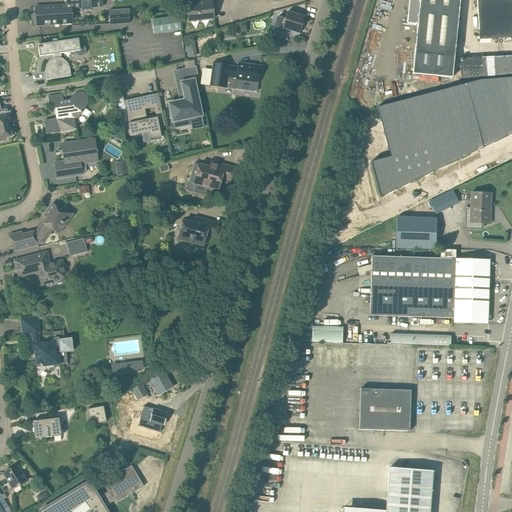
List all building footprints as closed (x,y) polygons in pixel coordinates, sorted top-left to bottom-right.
[(36,19),(36,26),(72,23),(71,9),(101,7),(101,0),(66,0),(66,1),(64,1),(64,2),(66,2),(66,5),(35,7),(36,14),(33,14),(34,19),(36,19)] [(188,21),(214,18),(212,2),(211,2),(210,0),(199,0),(198,2),(185,4),(186,12),(187,11),(188,21)] [(454,55),(459,0),(409,0),(407,23),(418,25),(413,74),(452,78),(454,55)] [(511,4),(501,5),(470,6),(471,30),(474,30),(475,37),(477,40),(511,37),(511,4)] [(275,24),(273,30),(282,33),(284,28),(289,30),(300,33),(305,17),(288,12),(285,20),(277,17),(275,24)] [(130,13),(109,15),(110,25),(130,23),(130,13)] [(179,16),(152,20),(154,34),(181,30),(179,16)] [(48,43),(38,45),(40,57),(52,55),(56,54),(56,58),(55,58),(54,58),(53,59),(52,59),(51,60),(50,61),(49,62),(48,63),(47,64),(46,65),(46,66),(46,68),(45,69),(45,70),(45,72),(46,73),(47,80),(59,78),(71,76),(70,70),(69,66),(68,64),(68,63),(67,62),(66,61),(64,60),(62,59),(61,58),(61,53),(74,51),(75,54),(78,56),(81,56),(84,55),(86,53),(86,50),(85,47),(82,45),(80,45),(79,45),(78,39),(58,42),(58,41),(58,40),(57,40),(57,39),(56,39),(55,39),(54,39),(53,40),(52,41),(52,42),(52,43),(48,43)] [(197,56),(194,42),(185,44),(188,58),(197,56)] [(511,55),(493,57),(494,77),(509,76),(511,75),(511,55)] [(485,57),(460,58),(461,78),(462,78),(487,77),(485,57)] [(258,83),(260,66),(239,63),(238,67),(230,66),(230,65),(213,62),(210,86),(235,89),(236,80),(258,83)] [(183,100),(168,103),(172,123),(190,119),(192,130),(204,128),(201,117),(203,116),(196,80),(199,79),(196,66),(177,70),(183,100)] [(496,102),(511,100),(511,76),(490,78),(496,102)] [(490,78),(479,80),(464,84),(482,148),(505,136),(496,102),(490,78)] [(482,148),(464,84),(439,91),(458,159),(482,148)] [(439,91),(414,98),(421,124),(427,144),(434,171),(458,159),(439,91)] [(44,121),(46,134),(76,130),(74,119),(77,118),(88,103),(87,95),(83,92),(75,93),(70,100),(63,101),(62,94),(48,96),(49,103),(53,103),(56,119),(44,121)] [(140,97),(124,100),(125,108),(127,107),(131,135),(149,131),(150,137),(161,134),(159,126),(165,125),(158,93),(148,96),(150,108),(155,107),(156,117),(147,119),(145,109),(143,109),(140,97)] [(414,98),(376,108),(383,134),(421,124),(414,98)] [(511,100),(496,102),(505,136),(511,133),(511,100)] [(0,109),(0,140),(6,140),(5,137),(11,136),(8,124),(10,124),(8,114),(7,114),(6,110),(0,111),(0,109)] [(421,124),(383,134),(388,154),(407,149),(427,144),(421,124)] [(64,161),(54,163),(57,179),(82,175),(82,174),(87,173),(85,164),(98,162),(94,139),(62,144),(64,161)] [(427,144),(407,149),(416,180),(434,171),(427,144)] [(407,149),(388,154),(389,157),(393,173),(398,189),(416,180),(407,149)] [(389,157),(370,162),(374,178),(393,173),(389,157)] [(126,161),(115,163),(117,176),(128,174),(126,161)] [(230,181),(234,167),(211,161),(209,167),(199,164),(199,165),(194,163),(189,182),(218,190),(222,178),(230,181)] [(167,164),(159,166),(161,173),(169,171),(167,164)] [(393,173),(374,178),(379,198),(398,189),(393,173)] [(79,187),(81,194),(90,192),(89,186),(79,187)] [(428,200),(433,211),(459,201),(454,189),(428,200)] [(490,223),(491,193),(471,193),(470,208),(472,208),(472,223),(490,223)] [(65,225),(73,213),(63,207),(61,210),(52,204),(44,215),(47,218),(44,223),(43,222),(36,232),(34,233),(34,231),(22,234),(21,232),(10,235),(14,251),(37,245),(37,246),(43,244),(43,242),(52,229),(56,232),(62,224),(65,225)] [(215,236),(219,223),(195,217),(194,223),(184,220),(179,239),(203,246),(206,234),(215,236)] [(435,249),(436,219),(397,217),(396,248),(435,249)] [(83,238),(66,243),(70,256),(87,252),(84,239),(83,238)] [(456,259),(456,250),(441,249),(440,258),(430,258),(429,288),(455,289),(456,259)] [(46,252),(14,260),(14,261),(18,277),(39,272),(42,285),(66,278),(62,261),(49,264),(48,260),(47,254),(46,252)] [(429,288),(430,258),(372,256),(372,265),(357,268),(359,276),(371,273),(371,286),(429,288)] [(489,268),(489,260),(456,259),(455,289),(454,317),(465,317),(465,323),(488,324),(488,323),(487,323),(487,313),(489,313),(489,312),(487,312),(487,303),(489,303),(489,302),(487,302),(488,291),(489,291),(489,290),(488,290),(488,284),(490,284),(490,283),(488,283),(488,276),(490,276),(490,275),(488,275),(489,269),(490,269),(490,268),(489,268)] [(428,317),(429,288),(371,286),(370,316),(428,317)] [(454,317),(455,289),(429,288),(428,317),(454,318),(454,317)] [(342,343),(343,327),(312,326),(312,322),(305,321),(312,295),(307,294),(295,341),(299,342),(300,341),(312,342),(342,343)] [(39,341),(38,333),(39,333),(37,317),(21,319),(23,335),(32,334),(33,342),(31,342),(31,346),(34,346),(36,365),(40,364),(40,366),(60,363),(59,354),(57,354),(57,353),(73,351),(72,338),(59,339),(59,338),(54,339),(54,341),(40,343),(39,341)] [(391,334),(391,344),(451,346),(451,336),(391,334)] [(369,364),(370,349),(356,348),(355,364),(369,364)] [(159,394),(172,387),(164,373),(151,380),(159,394)] [(410,431),(411,390),(360,389),(359,429),(410,431)] [(106,422),(104,408),(103,406),(88,409),(89,417),(95,416),(98,418),(99,423),(106,422)] [(163,425),(167,413),(153,409),(152,413),(145,411),(144,418),(140,417),(138,426),(147,429),(149,421),(163,425)] [(301,423),(301,418),(275,417),(275,424),(276,424),(275,430),(297,431),(297,426),(291,426),(291,429),(284,429),(284,423),(301,423)] [(33,421),(35,439),(61,436),(59,418),(33,421)] [(17,465),(3,473),(13,489),(27,481),(17,465)] [(39,511),(107,511),(105,507),(114,501),(115,503),(144,486),(131,466),(103,483),(108,491),(99,496),(89,480),(38,511),(39,511)] [(429,511),(433,471),(389,467),(385,511),(343,507),(342,511),(429,511)] [(36,496),(40,503),(50,497),(46,490),(36,496)]
